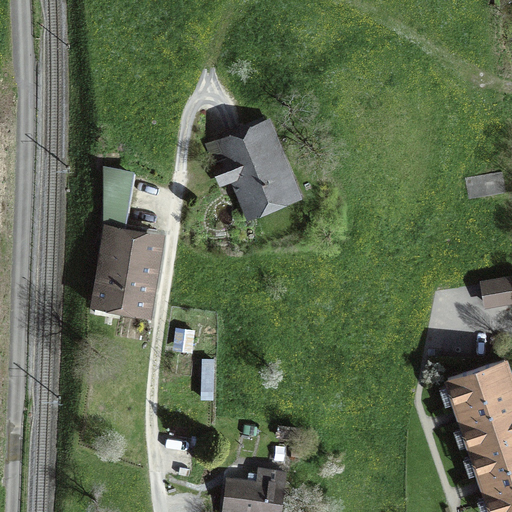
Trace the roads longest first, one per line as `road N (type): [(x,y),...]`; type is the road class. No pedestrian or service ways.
road 1 (track): [(25,0),(28,200),(16,511)]
road 2 (track): [(231,116),(203,101),(188,126),(154,390),(163,511)]
road 3 (unknown): [(511,453),(481,334),(458,291)]
